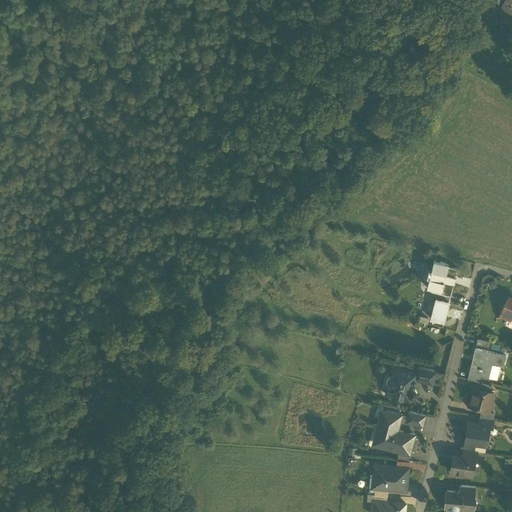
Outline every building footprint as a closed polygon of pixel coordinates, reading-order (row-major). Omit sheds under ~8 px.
[(511,0),(496,0),(493,8),(507,15),(508,12),(511,13),(511,0)] [(511,218),(508,217),(494,254),(511,260),(511,218)] [(448,264),(434,260),(431,269),(426,268),(423,276),(429,278),(427,287),(431,288),(430,290),(450,296),(454,283),(456,277),(455,277),(458,268),(448,266),(448,264)] [(511,297),(508,296),(500,312),(511,317),(511,297)] [(449,303),(436,299),(431,318),(443,322),(449,303)] [(491,342),(477,339),(476,344),(489,348),(491,342)] [(506,356),(475,348),(469,372),(480,375),(489,377),(492,364),(503,367),(506,356)] [(417,372),(394,366),(391,374),(387,376),(386,381),(388,384),(389,384),(388,386),(394,388),(392,395),(394,395),(394,396),(396,399),(399,400),(402,398),(402,397),(410,399),(411,396),(413,396),(416,394),(417,391),(415,389),(412,388),(414,383),(416,377),(417,372)] [(434,370),(418,366),(417,372),(416,377),(421,378),(420,380),(432,383),(435,371),(433,371),(434,370)] [(480,375),(469,372),(467,378),(479,381),(480,375)] [(490,385),(477,381),(475,388),(489,391),(490,385)] [(475,388),(473,388),(469,405),(489,410),(494,393),(489,392),(489,391),(475,388)] [(409,434),(403,432),(403,431),(397,430),(401,414),(384,410),(379,426),(382,427),(378,445),(399,451),(409,453),(414,434),(409,433),(409,434)] [(426,414),(408,410),(407,416),(411,417),(409,422),(423,426),(426,414)] [(494,420),(480,417),(479,424),(488,425),(487,426),(493,427),(494,420)] [(479,424),(470,423),(468,431),(467,431),(465,441),(474,442),(474,444),(484,446),(485,440),(488,440),(490,438),(491,435),(489,432),(486,432),(487,426),(488,425),(479,424)] [(474,442),(465,441),(465,442),(462,441),(461,448),(464,449),(473,450),(474,444),(474,442)] [(473,450),(464,449),(463,456),(475,458),(477,459),(478,451),(473,450)] [(409,453),(399,451),(397,459),(407,460),(409,453)] [(463,456),(461,455),(458,457),(453,456),(450,472),(456,473),(458,475),(462,476),(464,474),(472,476),(475,458),(463,456)] [(409,466),(374,462),(373,474),(378,475),(377,487),(388,488),(393,489),(394,481),(407,483),(409,466)] [(476,486),(461,485),(460,491),(474,492),(474,493),(475,493),(476,486)] [(460,491),(447,490),(445,506),(448,506),(447,510),(461,511),(461,507),(472,508),(473,504),(477,501),(474,496),(473,496),(474,493),(474,492),(460,491)] [(387,500),(374,499),(372,511),(404,511),(405,502),(387,500)]
